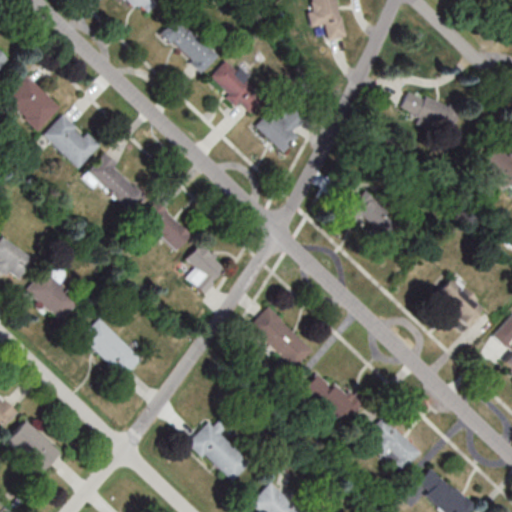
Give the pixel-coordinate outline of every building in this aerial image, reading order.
[(124,0),(142,15),(155,0),(124,0)] [(326,39),(342,36),(334,0),(307,0),(313,26),(323,24),(326,39)] [(200,73),(218,54),(175,15),(158,34),(200,73)] [(206,80),(235,105),(253,83),(224,59),(206,80)] [(57,107),(35,131),(22,119),(24,117),(17,110),(11,116),(0,105),(0,103),(24,77),(57,107)] [(397,110),(449,130),(457,109),(406,89),(397,110)] [(297,136),(290,129),(301,117),(290,106),(278,119),(268,110),(253,126),(281,152),(297,136)] [(98,145),(77,168),(41,135),(60,115),(74,127),(72,129),(80,137),(84,132),(98,145)] [(511,159),(495,143),(477,162),(505,190),(511,184),(511,185),(511,159)] [(130,210),(145,192),(99,155),(84,174),(130,210)] [(390,214),(365,188),(346,207),(370,232),(390,214)] [(139,215),(172,250),(188,235),(155,200),(139,215)] [(0,268),(17,279),(31,257),(0,237),(0,268)] [(183,275),(200,292),(224,268),(199,243),(183,258),(192,267),(183,275)] [(77,301),(43,269),(24,289),(58,321),(77,301)] [(433,293),(464,328),(483,311),(453,276),(433,293)] [(312,348),(266,305),(246,326),(292,369),(312,348)] [(79,336),(120,378),(140,358),(98,316),(79,336)] [(511,349),(501,361),(511,371),(511,349)] [(358,405),(318,369),(302,387),(342,423),(358,405)] [(0,425),(14,411),(0,397),(0,425)] [(419,451),(380,416),(367,430),(376,438),(370,445),(400,472),(419,451)] [(1,440),(36,476),(59,453),(24,418),(1,440)] [(206,421),(186,440),(228,483),(248,463),(219,433),(225,427),(218,420),(211,426),(206,421)] [(412,484),(440,511),(468,511),(474,507),(431,465),(412,484)] [(246,504),(254,511),(300,511),(268,481),(246,504)]
